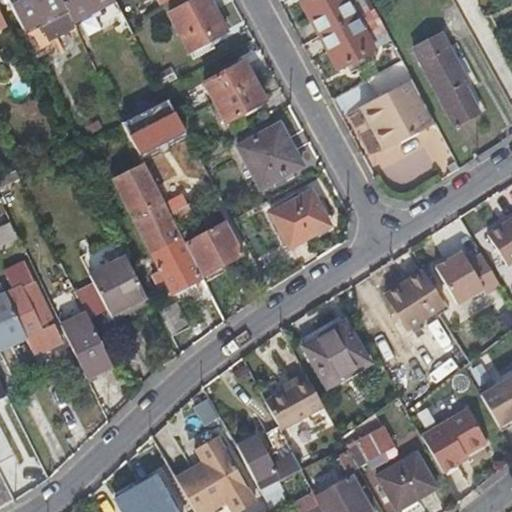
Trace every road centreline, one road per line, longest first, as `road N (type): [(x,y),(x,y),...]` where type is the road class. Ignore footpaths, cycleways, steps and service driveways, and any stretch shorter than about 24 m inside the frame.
road 1 (residential): [(40,511),(200,361),(383,238)]
road 2 (residential): [(383,238),(253,0)]
road 3 (residential): [(383,238),(511,156)]
